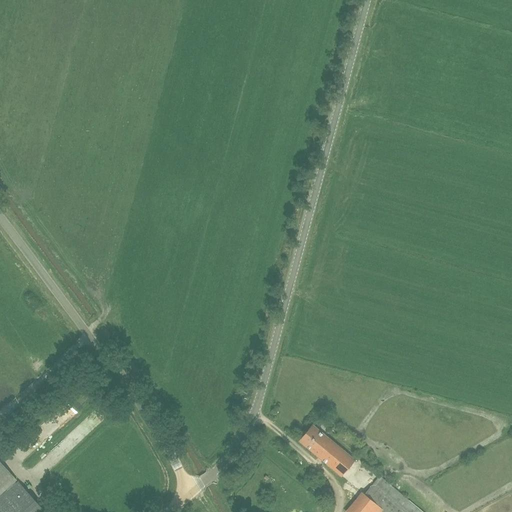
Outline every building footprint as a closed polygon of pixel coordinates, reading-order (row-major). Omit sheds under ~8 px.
[(299,442),(342,477),(355,461),(312,426),(299,442)] [(53,470),(62,462),(53,453),(45,461),(53,470)] [(0,511),(38,511),(42,509),(18,482),(12,487),(11,485),(16,480),(0,462),(0,511)] [(372,503),(372,502),(382,510),(382,511),(383,511),(421,511),(378,476),(362,495),(372,503)] [(381,511),(382,511),(382,510),(372,502),(372,503),(364,511),(381,511)]
